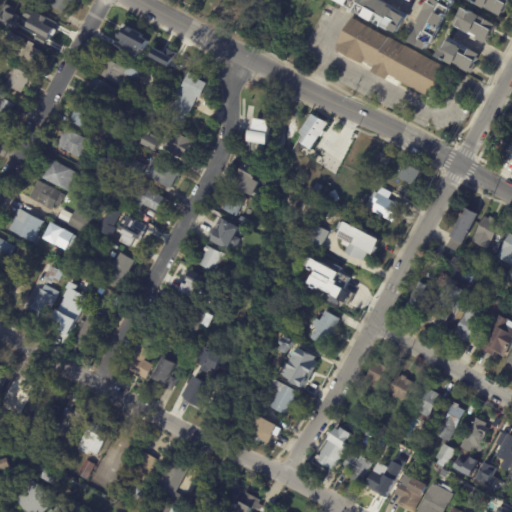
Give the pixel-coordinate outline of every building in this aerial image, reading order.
[(76,0),(75,3),(72,2),(66,12),(51,4),(52,2),(48,0),(76,0)] [(373,0),(377,2),(378,0),(389,0),(386,4),(387,5),(390,1),(404,8),(402,11),(406,13),(408,10),(428,21),(420,36),(400,25),(405,15),(402,13),(398,20),(384,13),(384,12),(382,11),(379,16),(374,14),(371,13),(371,12),(365,9),(365,10),(362,8),(363,7),(359,5),(361,0),(358,0),(358,1),(356,0),(373,0)] [(431,0),(411,42),(431,51),(455,0),(431,0)] [(475,27),(449,12),(452,7),(451,7),(448,11),(428,0),(454,0),(453,2),(454,3),(455,0),(460,0),(483,13),(475,27)] [(470,0),(470,3),(504,14),(508,0),(470,0)] [(496,22),(462,9),(455,28),(488,41),(496,22)] [(19,16),(5,10),(0,22),(14,28),(19,16)] [(59,33),(58,34),(56,33),(51,42),(31,31),(41,13),(63,25),(59,33)] [(357,19),(391,38),(392,37),(449,69),(433,98),(391,75),(388,80),(373,71),(376,67),(365,62),(364,64),(339,50),(342,44),(341,43),(355,18),(357,19)] [(141,34),(130,53),(114,44),(118,37),(117,37),(122,28),(123,28),(125,25),(141,34)] [(443,27),(459,35),(457,38),(461,41),(456,51),(436,40),(443,27)] [(36,66),(35,66),(15,56),(17,52),(14,51),(16,46),(7,41),(10,35),(11,36),(13,32),(28,39),(27,42),(28,42),(29,41),(35,44),(34,47),(43,52),(36,66)] [(479,55),(447,38),(438,57),(470,73),(479,55)] [(160,58),(152,55),(154,50),(148,48),(151,42),(164,49),(160,58)] [(149,59),(174,68),(179,54),(165,49),(164,52),(153,49),(149,59)] [(130,68),(133,62),(146,69),(139,82),(133,79),(128,88),(100,73),(108,58),(130,69),(130,68)] [(493,71),(495,72),(491,79),(469,67),(472,61),(493,71)] [(29,82),(23,93),(8,85),(18,68),(32,76),(29,82)] [(201,77),(201,78),(201,79),(210,84),(202,100),(198,98),(190,114),(191,115),(190,118),(188,117),(183,127),(170,120),(175,109),(173,108),(191,73),(201,77)] [(97,100),(89,96),(89,95),(87,94),(93,84),(94,84),(98,78),(120,91),(111,108),(97,100)] [(153,88),(158,78),(170,83),(164,95),(153,89),(153,88)] [(0,95),(9,101),(16,105),(7,122),(0,118),(0,95)] [(156,97),(164,101),(161,106),(153,102),(156,97)] [(88,130),(73,121),(75,119),(73,118),(78,109),(80,110),(84,103),(98,112),(88,130)] [(331,124),(323,135),(325,136),(321,141),(320,140),(313,149),(304,142),(307,137),(302,133),(315,114),(331,124)] [(139,118),(150,124),(147,131),(135,125),(139,118)] [(276,122),(272,145),(253,142),(255,131),(257,131),(259,119),(276,122)] [(77,156),(59,146),(68,129),(90,141),(81,158),(77,156)] [(144,143),(149,134),(153,136),(154,133),(163,138),(162,141),(164,142),(158,151),(144,143)] [(197,145),(190,160),(168,149),(175,136),(186,141),(188,137),(199,142),(197,145)] [(118,151),(122,144),(123,144),(127,138),(134,142),(131,148),(135,151),(131,158),(118,151)] [(511,168),(510,168),(511,163),(503,158),(511,144),(511,168)] [(319,155),(314,161),(305,153),(310,148),(319,155)] [(379,152),(389,157),(384,168),(373,163),(379,152)] [(54,161),(55,160),(81,174),(81,175),(89,179),(80,197),(45,179),(48,172),(45,170),(51,159),(54,161)] [(182,174),(173,189),(148,176),(153,166),(155,167),(157,162),(159,163),(161,159),(183,171),(182,174)] [(92,170),(97,162),(110,169),(106,177),(92,170)] [(410,182),(400,177),(408,163),(423,171),(415,185),(410,182)] [(260,199),(240,188),(251,166),(266,174),(263,179),(269,182),(260,199)] [(66,198),(61,208),(57,205),(54,211),(44,207),(45,205),(31,197),(40,181),(63,193),(63,194),(67,196),(66,198)] [(167,199),(159,213),(144,204),(141,210),(143,211),(140,218),(131,213),(135,207),(128,204),(135,192),(140,195),(143,190),(147,192),(149,189),(167,199)] [(239,216),(224,208),(231,196),(229,195),(232,190),(248,198),(239,216)] [(338,191),(342,200),(336,204),(331,194),(338,191)] [(380,194),(386,197),(387,195),(392,197),(391,200),(404,207),(395,223),(367,208),(373,197),(374,198),(377,192),(380,194)] [(474,212),(459,241),(460,242),(455,251),(445,246),(449,236),(446,235),(457,214),(456,213),(457,210),(459,211),(462,206),(474,212)] [(119,211),(107,208),(100,233),(112,237),(119,211)] [(24,211),(46,222),(35,243),(11,230),(21,209),(24,211)] [(86,235),(59,220),(64,210),(74,215),(78,209),(95,219),(86,235)] [(155,229),(150,237),(147,235),(141,245),(122,234),(124,230),(118,227),(124,216),(130,220),(132,216),(155,229)] [(491,217),(494,219),(493,221),(499,224),(486,249),(471,241),(484,216),(488,218),(489,216),(491,217)] [(235,251),(240,239),(235,237),(239,226),(218,217),(209,239),(235,251)] [(240,223),(243,217),(256,223),(252,229),(240,223)] [(386,240),(378,256),(368,251),(363,261),(346,252),(349,247),(342,244),(345,238),(339,235),(347,220),(386,240)] [(127,238),(123,245),(95,230),(98,223),(127,238)] [(65,249),(48,240),(56,224),(78,235),(70,252),(65,249)] [(332,232),(333,233),(324,249),(309,241),(318,225),(332,232)] [(500,259),(495,257),(510,231),(511,232),(511,261),(510,265),(500,259)] [(96,233),(107,239),(103,246),(93,240),(96,233)] [(0,252),(0,238),(18,248),(13,257),(9,255),(9,257),(0,252)] [(205,267),(202,265),(208,252),(206,251),(209,245),(224,253),(225,252),(230,255),(229,256),(231,257),(222,275),(205,267)] [(137,261),(122,289),(107,281),(113,270),(110,268),(114,261),(117,263),(122,253),(137,261)] [(68,255),(75,259),(70,267),(63,263),(68,255)] [(485,255),(491,258),(486,270),(479,266),(484,255),(485,255)] [(327,266),(322,264),(326,257),(335,261),(332,268),(327,266)] [(511,280),(510,284),(503,280),(511,263),(511,280)] [(66,273),(61,282),(56,279),(53,284),(46,280),(48,275),(44,273),(49,264),(66,273)] [(355,273),(364,278),(359,287),(359,288),(353,300),(336,291),(344,276),(349,279),(352,272),(355,273)] [(198,283),(200,279),(197,278),(199,274),(218,283),(212,296),(196,287),(198,283)] [(8,305),(7,305),(8,303),(3,300),(16,275),(32,283),(20,309),(12,305),(11,307),(8,305)] [(446,326),(444,330),(443,330),(442,332),(428,325),(429,322),(437,305),(436,304),(437,301),(439,302),(446,290),(444,289),(448,282),(449,283),(450,279),(458,283),(455,287),(462,291),(456,302),(461,305),(456,314),(453,312),(446,326)] [(92,282),(99,286),(95,295),(87,292),(92,282)] [(426,286),(422,292),(430,297),(419,317),(403,308),(415,288),(419,282),(426,286)] [(60,299),(48,323),(40,319),(39,321),(29,316),(44,289),(48,292),(50,287),(62,293),(59,298),(60,299)] [(106,297),(111,291),(115,294),(111,300),(106,297)] [(72,337),(68,334),(67,336),(57,331),(75,298),(89,306),(72,337)] [(492,299),(499,303),(493,315),(486,310),(492,299)] [(108,306),(106,311),(112,314),(105,327),(104,327),(92,350),(77,342),(95,306),(97,307),(100,301),(108,305),(108,306)] [(216,309),(221,301),(230,306),(226,314),(216,309)] [(211,314),(202,332),(205,334),(204,337),(184,326),(195,305),(211,314)] [(469,341),(468,343),(456,336),(458,333),(455,331),(469,305),(478,310),(472,320),(479,324),(469,341)] [(338,317),(341,319),(335,330),(338,331),(334,338),(332,336),(327,346),(312,338),(317,328),(313,326),(317,318),(322,320),(327,311),(338,317)] [(498,354),(495,352),(493,356),(481,349),(498,316),(511,323),(511,342),(504,357),(498,354)] [(165,329),(168,324),(177,329),(174,334),(165,329)] [(314,348),(312,352),(322,357),(319,363),(320,363),(317,369),(316,369),(312,376),(294,367),(301,353),(287,346),(292,336),(314,348)] [(158,341),(147,361),(157,366),(149,380),(142,377),(141,378),(137,376),(138,375),(132,371),(132,370),(127,367),(132,356),(138,360),(139,358),(133,354),(139,344),(145,347),(150,337),(158,341)] [(222,354),(204,347),(197,367),(215,374),(222,354)] [(316,356),(296,348),(289,366),(284,364),(279,378),(304,387),(316,356)] [(177,366),(175,372),(178,374),(176,378),(178,379),(172,390),(165,386),(166,384),(155,378),(170,349),(177,353),(173,360),(179,363),(177,366)] [(190,385),(187,384),(200,360),(224,373),(212,397),(190,385)] [(390,371),(375,397),(365,392),(370,384),(364,380),(374,361),(390,371)] [(0,365),(6,369),(4,373),(10,376),(0,394),(0,365)] [(403,376),(406,378),(405,379),(412,383),(402,402),(396,398),(395,399),(386,394),(396,375),(400,377),(401,375),(403,376)] [(183,398),(200,407),(211,385),(194,376),(183,398)] [(31,407),(10,395),(20,377),(30,383),(28,385),(40,392),(31,407)] [(294,406),(293,408),(291,407),(286,416),(273,409),(281,392),(272,388),(273,387),(270,385),(273,379),(299,392),(295,399),(298,400),(294,406)] [(439,395),(425,418),(416,413),(418,410),(415,409),(414,411),(410,408),(422,388),(428,392),(429,390),(439,395)] [(39,397),(62,407),(56,421),(51,418),(46,430),(28,422),(39,397)] [(1,413),(0,412),(0,402),(2,399),(9,402),(3,414),(1,413)] [(359,409),(363,403),(367,405),(370,401),(378,405),(372,416),(359,409)] [(457,405),(458,405),(457,408),(464,412),(447,442),(431,434),(448,403),(450,404),(451,402),(457,405)] [(73,410),(88,418),(75,442),(59,433),(72,409),(73,410)] [(396,430),(389,425),(396,414),(403,419),(396,430)] [(274,422),(284,428),(278,439),(276,438),(272,446),(254,436),(264,417),(274,422)] [(485,423),(486,424),(485,427),(488,429),(479,446),(483,448),(480,453),(471,448),(469,452),(460,447),(476,418),(485,423)] [(108,428),(111,430),(110,432),(112,433),(99,456),(91,452),(89,455),(79,450),(81,446),(94,422),(96,423),(97,422),(108,428)] [(334,467),(332,470),(327,467),(326,468),(314,459),(315,458),(313,457),(316,454),(317,455),(327,440),(325,439),(333,427),(336,429),(338,426),(349,433),(342,442),(344,443),(342,445),(347,449),(334,467)] [(416,435),(422,438),(419,444),(413,440),(416,435)] [(511,440),(511,465),(507,463),(506,465),(505,464),(499,474),(491,469),(508,438),(511,440)] [(444,445),(455,451),(447,465),(444,463),(441,467),(435,464),(437,460),(434,458),(442,444),(444,445)] [(46,448),(54,451),(50,460),(42,456),(46,448)] [(59,451),(66,455),(64,459),(60,457),(57,456),(59,451)] [(159,461),(160,461),(150,479),(133,470),(143,452),(159,461)] [(360,485),(348,478),(351,472),(340,466),(347,454),(358,460),(359,457),(372,463),(360,485)] [(412,460),(415,454),(422,458),(419,464),(412,460)] [(466,463),(456,459),(452,467),(471,476),(478,461),(469,456),(466,463)] [(113,459),(130,469),(120,487),(100,476),(98,481),(94,478),(96,474),(99,475),(100,473),(98,471),(104,459),(107,461),(109,457),(113,459)] [(0,494),(0,460),(8,458),(12,468),(2,471),(0,473),(0,475),(16,484),(9,499),(0,494)] [(95,464),(96,465),(88,480),(78,474),(87,459),(95,464)] [(189,467),(191,468),(181,487),(177,486),(174,491),(189,498),(182,511),(174,508),(171,511),(158,511),(159,511),(162,511),(163,510),(154,506),(162,491),(157,489),(172,460),(178,464),(179,462),(189,467)] [(400,467),(384,497),(374,492),(371,497),(360,492),(374,467),(385,473),(391,462),(400,467)] [(40,463),(45,466),(42,472),(37,469),(40,463)] [(459,477),(446,469),(449,463),(463,470),(459,477)] [(441,468),(447,472),(444,478),(437,474),(441,468)] [(49,469),(60,476),(54,486),(43,479),(49,469)] [(487,481),(484,488),(473,483),(477,475),(487,480),(487,481)] [(135,480),(131,486),(125,481),(128,476),(135,480)] [(409,511),(399,506),(398,505),(401,499),(394,495),(405,476),(411,479),(412,478),(425,486),(420,496),(422,497),(414,511),(409,511)] [(480,497),(456,486),(460,479),(483,489),(480,497)] [(30,511),(19,501),(21,499),(19,497),(21,495),(22,496),(36,482),(57,502),(47,511),(30,511)] [(416,511),(431,483),(439,488),(441,484),(452,490),(450,493),(453,494),(448,504),(447,504),(443,511),(416,511)] [(138,485),(151,492),(144,505),(131,498),(138,485)] [(74,487),(78,491),(73,495),(70,491),(74,487)] [(263,499),(264,499),(256,511),(237,511),(250,491),(263,499)] [(120,493),(129,498),(126,503),(117,498),(120,493)] [(83,508),(85,511),(51,511),(54,510),(55,511),(62,506),(65,510),(77,501),(83,508)]
